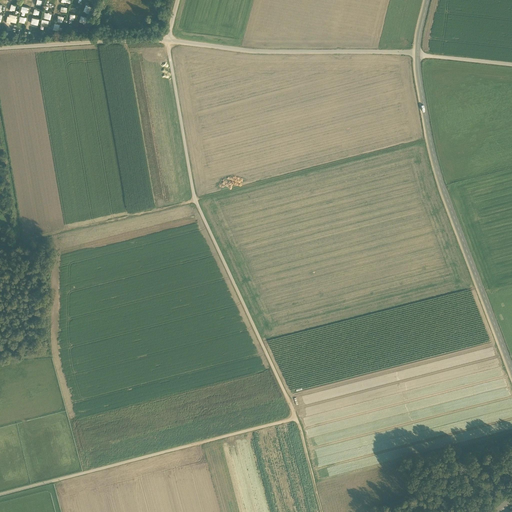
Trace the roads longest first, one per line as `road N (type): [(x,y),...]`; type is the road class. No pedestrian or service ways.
road 1 (residential): [(511,372),(443,186),(417,53)]
road 2 (track): [(0,494),(296,417)]
road 3 (unclassified): [(417,53),(166,40)]
road 4 (track): [(430,139),(194,200)]
road 5 (track): [(296,417),(194,200)]
road 6 (track): [(194,200),(0,246)]
road 7 (unclassified): [(166,40),(0,47)]
road 8 (track): [(194,200),(166,40)]
